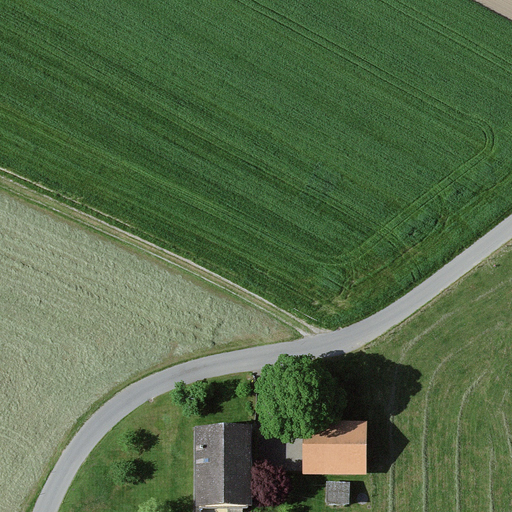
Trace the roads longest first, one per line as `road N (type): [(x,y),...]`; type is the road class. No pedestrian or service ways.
road 1 (unclassified): [(511,225),(395,314),(346,340),(185,373),(134,395),(88,436),(44,511)]
road 2 (track): [(325,346),(260,304),(0,180)]
